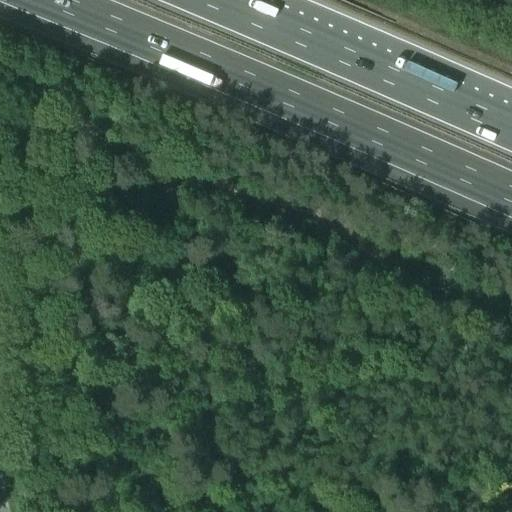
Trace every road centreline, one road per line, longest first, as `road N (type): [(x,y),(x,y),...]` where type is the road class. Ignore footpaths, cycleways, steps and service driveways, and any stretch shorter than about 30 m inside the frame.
road 1 (motorway): [(48,0),(511,198)]
road 2 (motorway): [(511,129),(206,0)]
